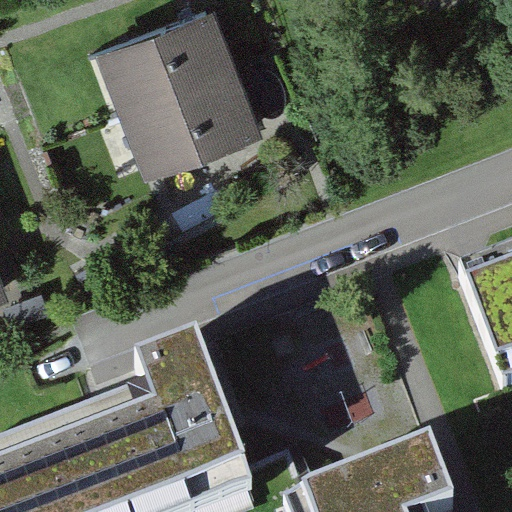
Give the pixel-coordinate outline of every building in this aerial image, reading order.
[(216,0),(206,0),(96,44),(146,170),(266,123),(216,0)] [(0,292),(13,287),(0,253),(0,292)] [(511,253),(459,274),(506,394),(511,392),(511,253)] [(135,364),(146,393),(0,449),(0,511),(195,511),(253,490),(195,340),(135,364)] [(447,511),(455,509),(431,449),(286,505),(288,511),(447,511)]
